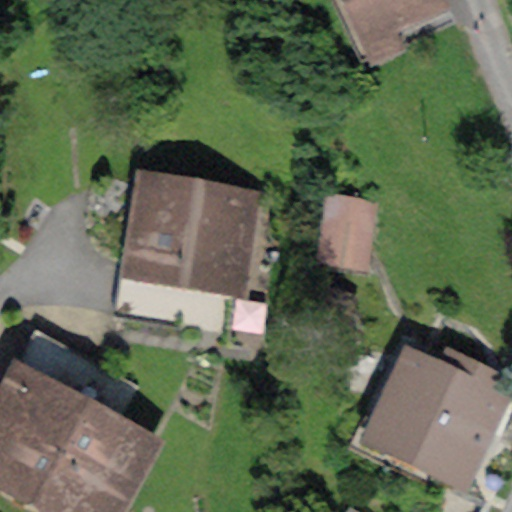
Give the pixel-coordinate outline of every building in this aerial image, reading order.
[(355,0),(371,35),(441,3),(439,0),(355,0)] [(180,326),(189,270),(237,278),(248,202),(150,187),(138,263),(122,261),(113,316),(180,326)] [(331,201),(324,259),(361,264),(369,207),(331,201)] [(0,469),(78,511),(104,511),(138,450),(109,435),(135,387),(49,340),(0,430),(0,469)] [(487,501),(511,446),(493,438),(503,417),(489,411),(502,384),(450,360),(442,377),(411,363),(378,436),(456,473),(451,485),(487,501)]
